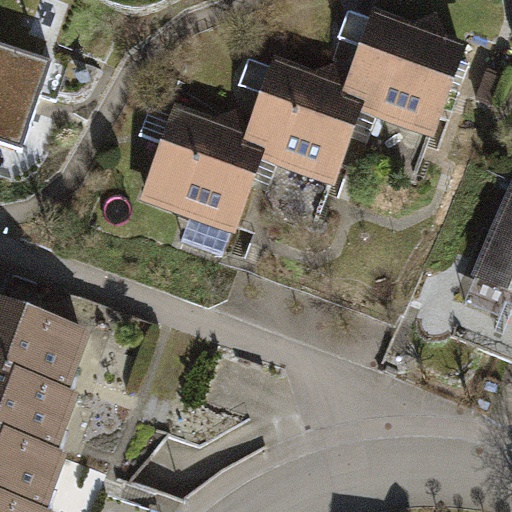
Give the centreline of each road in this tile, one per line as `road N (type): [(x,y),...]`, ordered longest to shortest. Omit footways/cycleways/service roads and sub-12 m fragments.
road 1 (residential): [(0,249),(314,366),(346,403),(369,474)]
road 2 (residential): [(511,482),(447,469),(369,474)]
